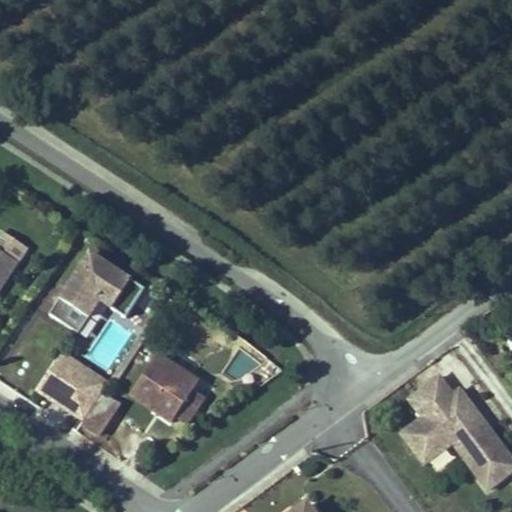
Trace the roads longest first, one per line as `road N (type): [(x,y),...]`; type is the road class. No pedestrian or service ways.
road 1 (residential): [(0,97),(376,372)]
road 2 (residential): [(153,511),(0,405)]
road 3 (residential): [(376,372),(511,267)]
road 4 (residential): [(195,511),(330,407)]
road 5 (residential): [(330,407),(409,511)]
